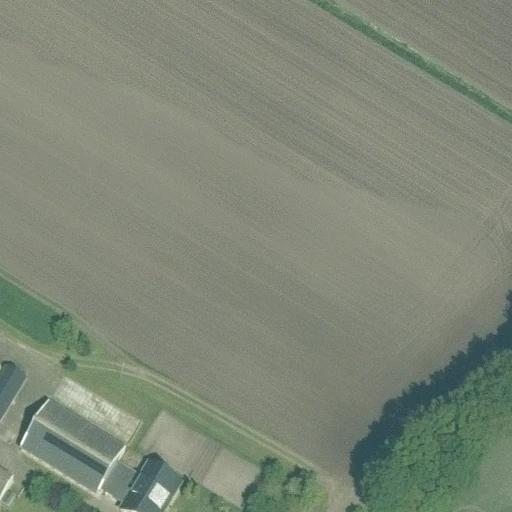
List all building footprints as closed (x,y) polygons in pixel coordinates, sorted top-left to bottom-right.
[(0,428),(27,384),(5,370),(0,378),(0,428)] [(84,420),(98,401),(59,374),(45,393),(84,420)] [(138,483),(116,469),(125,454),(50,408),(21,456),(96,502),(100,494),(123,508),(121,511),(168,511),(183,488),(148,467),(138,483)] [(121,445),(135,422),(111,408),(97,431),(121,445)] [(0,506),(13,485),(0,476),(0,506)]
